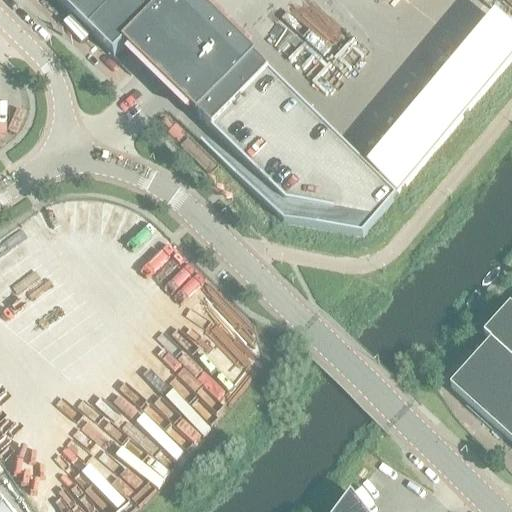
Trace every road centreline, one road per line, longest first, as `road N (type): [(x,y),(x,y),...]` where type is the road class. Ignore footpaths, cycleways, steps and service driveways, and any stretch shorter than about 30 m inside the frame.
road 1 (unclassified): [(227,247),(373,268),(511,106)]
road 2 (unclassified): [(227,247),(397,417)]
road 3 (unclassified): [(67,156),(143,178),(180,200),(227,247)]
road 4 (unclassified): [(0,19),(52,73),(67,156)]
road 5 (unclassified): [(494,511),(397,417)]
